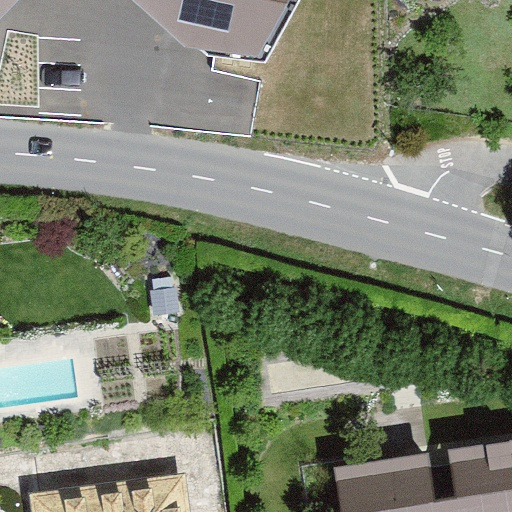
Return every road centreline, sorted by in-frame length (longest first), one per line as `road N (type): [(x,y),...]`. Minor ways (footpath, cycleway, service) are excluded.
road 1 (tertiary): [(0,152),(262,186),(407,223)]
road 2 (residential): [(0,475),(188,450)]
road 3 (residential): [(511,169),(449,168),(407,223)]
